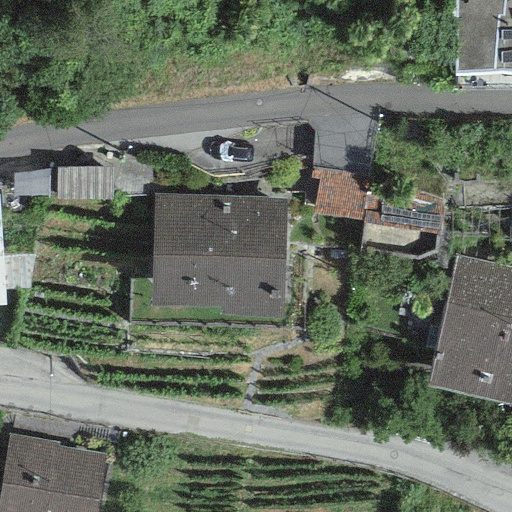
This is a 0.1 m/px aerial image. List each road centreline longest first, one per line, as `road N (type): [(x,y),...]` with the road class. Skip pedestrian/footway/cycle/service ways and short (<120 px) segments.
road 1 (residential): [(511,499),(427,460),(367,445),(0,386)]
road 2 (residential): [(0,145),(274,106),(511,101)]
